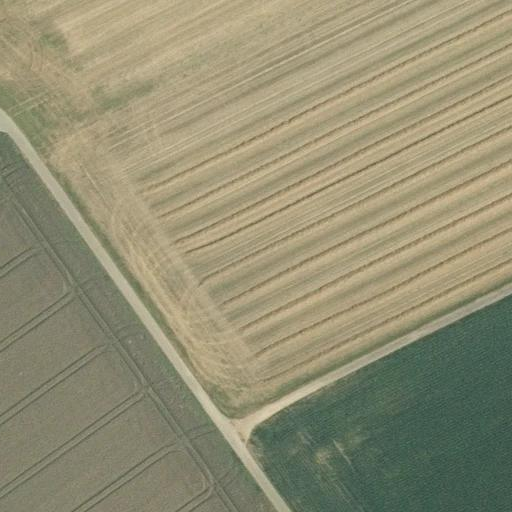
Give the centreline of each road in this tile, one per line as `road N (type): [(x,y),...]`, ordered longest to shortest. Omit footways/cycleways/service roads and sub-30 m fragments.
road 1 (track): [(0,125),(279,511)]
road 2 (track): [(511,299),(223,441)]
